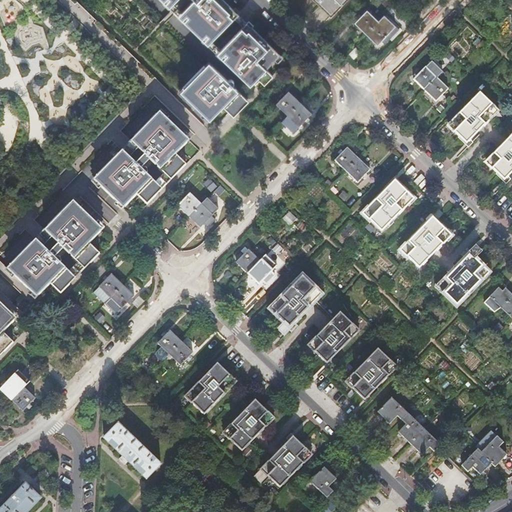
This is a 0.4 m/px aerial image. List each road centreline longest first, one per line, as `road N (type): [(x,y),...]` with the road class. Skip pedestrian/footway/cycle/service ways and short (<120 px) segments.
road 1 (residential): [(419,511),(184,279)]
road 2 (residential): [(361,97),(184,279)]
road 3 (residential): [(361,97),(511,242)]
road 4 (residential): [(184,279),(40,424)]
road 5 (residential): [(263,0),(361,97)]
road 6 (residential): [(454,0),(361,97)]
